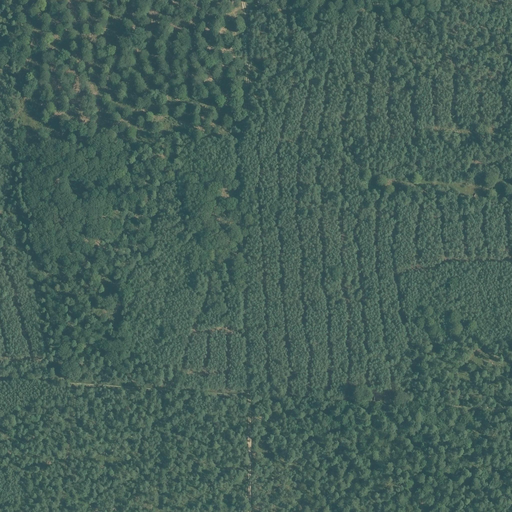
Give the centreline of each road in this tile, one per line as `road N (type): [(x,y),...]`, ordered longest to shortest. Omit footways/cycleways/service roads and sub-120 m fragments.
road 1 (track): [(243,0),(236,141),(249,511)]
road 2 (track): [(0,379),(248,396)]
